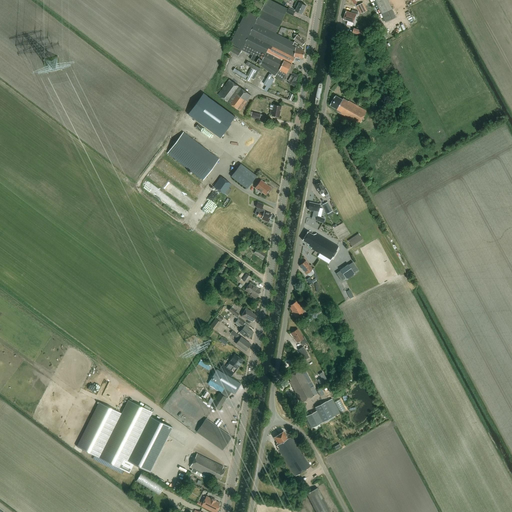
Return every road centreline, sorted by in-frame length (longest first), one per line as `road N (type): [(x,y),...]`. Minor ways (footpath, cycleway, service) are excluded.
road 1 (tertiary): [(226,511),(320,0)]
road 2 (unclassified): [(276,420),(271,399),(343,0)]
road 3 (track): [(268,282),(137,189),(163,151)]
